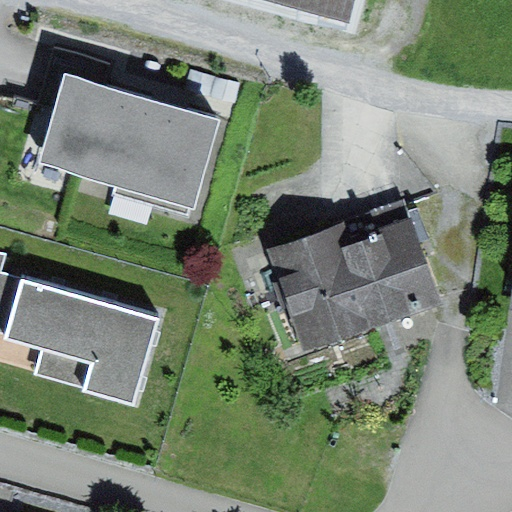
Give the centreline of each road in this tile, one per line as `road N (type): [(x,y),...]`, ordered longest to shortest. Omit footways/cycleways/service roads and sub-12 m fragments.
road 1 (residential): [(511,488),(457,511),(202,511),(0,457)]
road 2 (track): [(94,0),(317,73),(476,102)]
